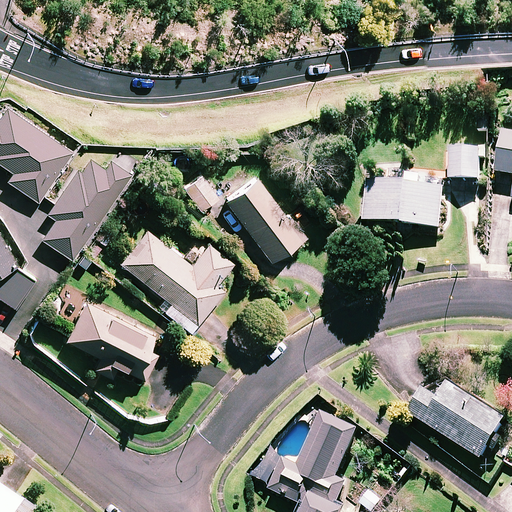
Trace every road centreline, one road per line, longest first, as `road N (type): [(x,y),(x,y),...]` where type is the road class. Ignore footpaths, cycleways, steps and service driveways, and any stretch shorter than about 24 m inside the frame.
road 1 (trunk): [(511,47),(163,91),(115,89),(0,51)]
road 2 (residential): [(156,508),(261,386),(338,330),(385,307),(447,295),(511,299)]
road 3 (residential): [(156,508),(0,385)]
